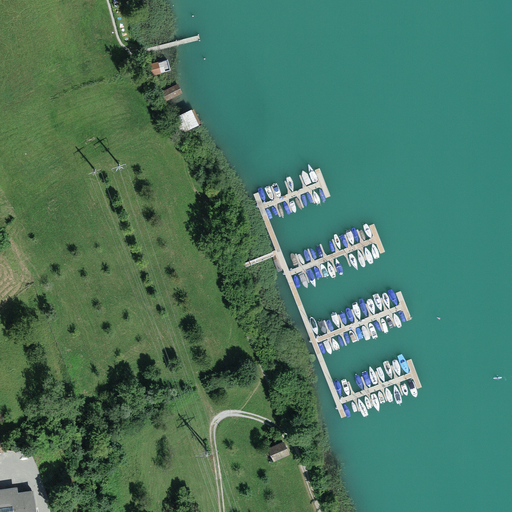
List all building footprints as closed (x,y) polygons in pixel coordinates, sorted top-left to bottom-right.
[(158,61),(150,64),(152,73),(161,70),(158,61)] [(177,83),(160,92),(164,101),(182,93),(177,83)] [(192,108),(173,117),(181,133),(200,123),(192,108)] [(282,455),(277,445),(263,451),(267,462),(282,455)] [(37,491),(46,488),(32,449),(18,454),(19,456),(5,461),(9,470),(1,472),(6,486),(17,482),(20,490),(34,485),(37,491)] [(0,511),(37,511),(35,490),(0,494),(0,511)]
